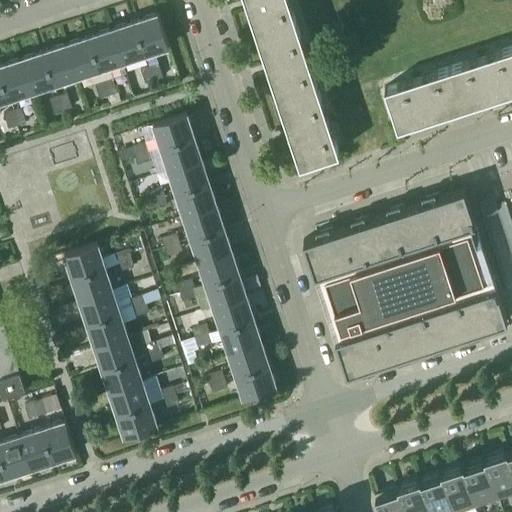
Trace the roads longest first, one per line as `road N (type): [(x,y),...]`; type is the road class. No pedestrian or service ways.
road 1 (residential): [(332,406),(12,511)]
road 2 (residential): [(273,204),(511,126)]
road 3 (residential): [(273,204),(194,0)]
road 4 (residential): [(332,406),(273,204)]
road 5 (residential): [(511,348),(332,406)]
road 6 (residential): [(350,467),(511,409)]
road 7 (residential): [(205,511),(350,467)]
